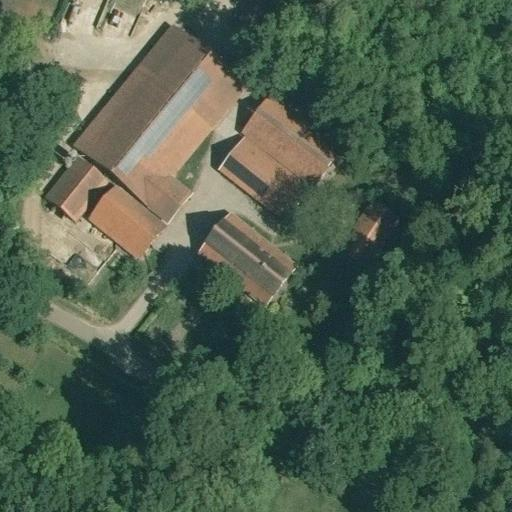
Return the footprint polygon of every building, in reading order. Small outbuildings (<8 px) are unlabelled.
[(264,55),(284,0),(249,0),(233,43),(264,55)] [(143,27),(148,10),(133,4),(127,22),(143,27)] [(167,182),(212,128),(246,88),(173,28),(139,69),(75,148),(150,208),(169,184),(167,182)] [(313,190),(319,182),(344,149),(334,140),(337,137),(275,89),(241,134),(313,190)] [(285,224),(311,191),(245,138),(218,171),(285,224)] [(75,224),(108,183),(78,159),(45,199),(75,224)] [(169,184),(150,208),(165,221),(185,197),(169,184)] [(138,259),(165,228),(117,189),(91,221),(138,259)] [(377,252),(398,221),(372,203),(358,224),(362,227),(358,233),(356,231),(343,251),(365,266),(375,251),(377,252)] [(265,306),(296,267),(230,216),(200,255),(265,306)] [(0,468),(12,476),(25,458),(1,445),(0,445),(0,468)] [(289,469),(293,460),(277,452),(273,461),(289,469)]
